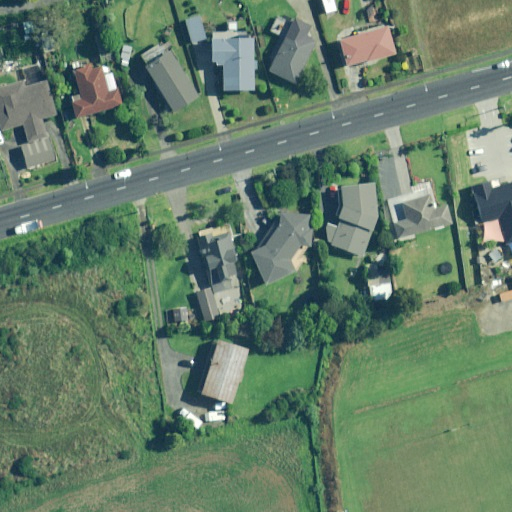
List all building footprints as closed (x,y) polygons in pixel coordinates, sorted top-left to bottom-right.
[(136,4),(133,0),(121,0),(126,9),(136,4)] [(331,0),(319,0),(323,14),(334,11),(331,0)] [(374,0),(373,0),(361,3),(367,25),(380,21),(374,0)] [(197,15),(181,20),(189,43),(204,38),(197,15)] [(333,38),(342,68),(392,53),(383,24),(333,38)] [(285,29),(264,72),(290,85),(312,43),(285,29)] [(252,37),(206,37),(206,62),(211,62),(211,66),(219,66),(220,91),(252,91),(252,37)] [(99,64),(112,59),(115,69),(127,65),(126,59),(132,57),(128,48),(126,42),(95,53),(99,64)] [(167,50),(141,67),(170,112),(197,95),(167,50)] [(65,103),(70,121),(122,107),(117,88),(104,92),(97,68),(88,70),(86,63),(69,67),(78,99),(65,103)] [(42,75),(0,87),(0,129),(19,124),(24,138),(44,131),(39,118),(54,113),(42,75)] [(48,136),(16,145),(23,167),(54,158),(48,136)] [(486,180),(468,185),(479,222),(495,217),(503,244),(511,241),(511,181),(489,189),(486,180)] [(321,227),(324,241),(360,254),(375,216),(371,182),(336,186),(339,205),(333,218),(336,219),(333,226),(324,222),(321,227)] [(403,218),(391,221),(395,238),(450,223),(445,204),(432,208),(428,193),(398,202),(403,218)] [(260,245),(247,251),(262,283),(291,270),(286,260),(296,245),(308,246),(311,213),(275,211),(274,223),(260,245)] [(192,236),(207,286),(210,295),(229,289),(225,276),(235,273),(232,262),(235,261),(226,231),(209,236),(207,231),(192,236)] [(383,260),(361,263),(367,302),(389,298),(383,260)] [(191,292),(197,313),(214,308),(210,295),(207,286),(191,292)] [(213,339),(197,397),(228,406),(244,348),(213,339)]
